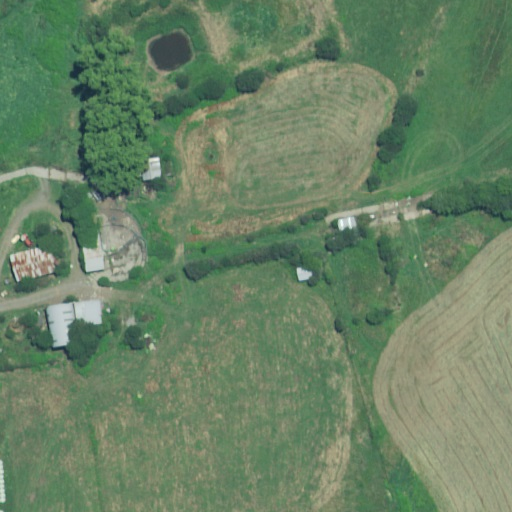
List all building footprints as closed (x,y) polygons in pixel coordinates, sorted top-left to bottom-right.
[(166,179),(164,159),(146,161),(148,181),(166,179)] [(174,159),(168,160),(171,177),(177,175),(174,159)] [(108,270),(95,194),(68,199),(72,219),(80,217),(90,273),(108,270)] [(359,230),(357,218),(341,222),(343,234),(359,230)] [(61,273),(54,246),(14,256),(21,283),(61,273)] [(321,277),(319,265),(303,267),(305,280),(321,277)] [(106,324),(104,302),(80,304),(82,326),(106,324)] [(81,345),(76,305),(51,308),(57,348),(81,345)]
